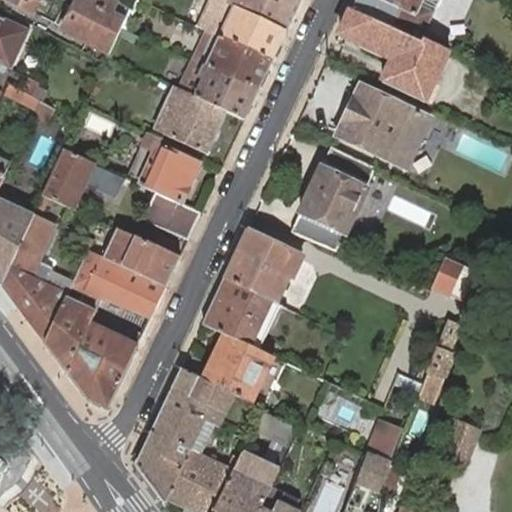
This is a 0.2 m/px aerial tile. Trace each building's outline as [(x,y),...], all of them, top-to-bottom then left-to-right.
[(19,0),(17,6),(26,10),(30,0),(19,0)] [(63,29),(87,42),(107,0),(93,0),(92,3),(85,0),(77,0),(75,5),(63,29)] [(110,55),(122,29),(125,20),(113,14),(119,2),(114,0),(107,0),(87,42),(110,55)] [(220,37),(272,62),(286,32),(236,8),(230,5),(232,0),(210,0),(198,27),(205,31),(217,36),(220,37)] [(286,32),(301,0),(240,0),(236,8),(286,32)] [(357,0),(352,11),(403,35),(412,39),(417,29),(425,33),(440,0),(357,0)] [(113,14),(125,20),(130,8),(119,2),(113,14)] [(443,63),(448,53),(424,41),(423,44),(412,39),(403,35),(352,11),(343,29),(340,36),(360,45),(393,60),(382,83),(424,103),(429,106),(436,91),(438,88),(433,85),(436,80),(443,63)] [(0,16),(0,63),(13,69),(30,31),(0,16)] [(206,66),(259,91),(272,62),(220,37),(217,36),(205,31),(192,60),(199,63),(206,66)] [(245,120),(259,91),(206,66),(199,63),(194,76),(200,79),(205,81),(197,98),(226,112),(245,120)] [(33,97),(38,88),(40,84),(31,79),(24,93),(33,97)] [(6,94),(36,111),(40,101),(33,97),(24,93),(10,85),(6,94)] [(431,120),(361,86),(356,97),(353,103),(345,120),(340,129),(337,136),(407,170),(413,157),(421,161),(423,156),(432,138),(424,135),(431,120)] [(38,88),(40,101),(43,103),(49,93),(38,88)] [(226,112),(197,98),(176,88),(173,94),(170,96),(165,108),(162,113),(159,122),(159,124),(156,131),(207,155),(213,141),(219,129),(226,112)] [(48,121),(55,109),(43,103),(40,101),(36,111),(34,115),(48,121)] [(90,113),(85,127),(109,135),(114,121),(90,113)] [(159,147),(162,140),(149,134),(144,146),(156,152),(140,186),(156,192),(182,204),(200,165),(159,147)] [(376,168),(332,147),(325,164),(327,165),(325,170),(322,168),(301,214),(303,215),(302,217),(300,216),(291,233),(336,252),(343,237),(341,235),(342,233),(346,235),(368,190),(366,189),(376,168)] [(73,209),(93,164),(64,151),(43,196),(73,209)] [(0,187),(12,163),(0,156),(0,187)] [(98,171),(92,196),(118,202),(123,177),(98,171)] [(188,241),(201,213),(182,204),(156,192),(143,220),(188,241)] [(47,203),(42,201),(37,209),(42,212),(47,203)] [(0,282),(2,284),(33,218),(0,202),(0,282)] [(71,288),(73,285),(51,274),(47,285),(31,278),(36,268),(55,228),(33,218),(2,284),(45,343),(66,299),(70,292),(71,288)] [(166,287),(180,258),(129,235),(119,230),(112,247),(102,242),(96,255),(166,287)] [(303,257),(248,231),(225,281),(275,303),(276,304),(289,276),(293,278),(303,257)] [(94,240),(84,235),(79,246),(89,251),(94,240)] [(96,255),(102,242),(95,239),(94,240),(89,251),(88,252),(96,255)] [(138,347),(166,287),(96,255),(88,252),(73,285),(71,288),(78,291),(101,302),(96,313),(90,325),(67,373),(89,401),(108,411),(138,347)] [(474,282),(477,273),(446,259),(433,288),(449,295),(464,302),(474,282)] [(51,274),(36,268),(31,278),(47,285),(51,274)] [(275,303),(225,281),(204,325),(227,336),(235,340),(254,348),(260,335),(275,303)] [(45,343),(67,373),(90,325),(96,313),(72,302),(75,295),(70,292),(66,299),(45,343)] [(435,403),(466,327),(449,319),(423,384),(419,395),(435,403)] [(260,351),(254,348),(235,340),(227,336),(222,346),(217,357),(215,361),(212,366),(205,363),(189,355),(182,369),(183,369),(182,370),(205,381),(229,392),(235,395),(251,403),(272,357),(260,351)] [(205,381),(182,370),(167,403),(213,424),(229,392),(205,381)] [(423,384),(400,374),(396,385),(392,393),(416,403),(419,395),(423,384)] [(217,425),(213,424),(167,403),(137,465),(137,467),(166,504),(168,499),(191,450),(200,454),(200,453),(202,449),(205,448),(217,425)] [(265,409),(264,409),(256,427),(292,445),(301,427),(272,412),(265,409)] [(367,447),(393,458),(404,430),(378,419),(367,447)] [(229,467),(200,453),(200,454),(191,450),(168,499),(193,511),(215,511),(235,470),(241,459),(234,456),(229,467)] [(272,487),(280,471),(243,453),(241,459),(235,470),(215,511),(260,511),(261,510),(272,487)] [(367,511),(364,511),(373,489),(380,492),(381,491),(391,463),(367,454),(366,457),(356,484),(356,485),(349,500),(344,511),(367,511)] [(403,463),(393,460),(391,463),(381,491),(391,496),(400,471),(399,471),(403,463)] [(452,475),(430,466),(423,484),(446,492),(452,475)] [(300,501),(272,487),(261,510),(260,511),(295,511),(300,501)]
